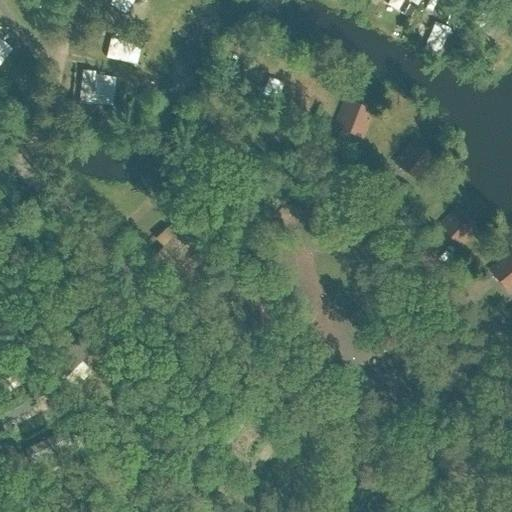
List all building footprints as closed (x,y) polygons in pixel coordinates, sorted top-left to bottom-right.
[(107,0),(132,13),(138,0),(107,0)] [(414,8),(407,4),(401,14),(408,18),(414,8)] [(459,18),(449,13),(444,23),(455,28),(459,18)] [(0,42),(6,45),(10,35),(0,30),(0,42)] [(265,60),(252,87),(277,100),(290,72),(265,60)] [(77,96),(109,98),(110,73),(78,72),(77,96)] [(364,138),(375,110),(344,98),(333,126),(364,138)] [(419,182),(438,157),(412,138),(393,162),(419,182)] [(459,251),(480,227),(455,205),(434,230),(459,251)] [(196,253),(183,243),(162,269),(176,280),(196,253)] [(511,292),(511,249),(488,269),(509,294),(511,292)] [(397,326),(387,330),(391,340),(401,336),(397,326)] [(82,397),(122,376),(111,354),(71,376),(82,397)] [(233,452),(266,422),(251,404),(217,434),(233,452)]
